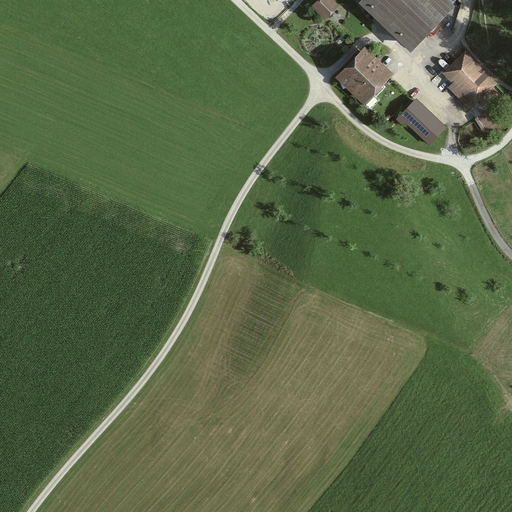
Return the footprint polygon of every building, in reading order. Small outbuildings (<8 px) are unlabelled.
[(339,9),(329,0),(321,0),(312,9),(325,22),(339,9)] [(369,0),(364,5),(415,52),(456,8),(447,0),(369,0)] [(392,78),(365,53),(340,79),(367,105),(392,78)] [(468,54),(445,75),(475,107),(498,86),(468,54)] [(446,130),(416,103),(400,121),(430,148),(446,130)]
